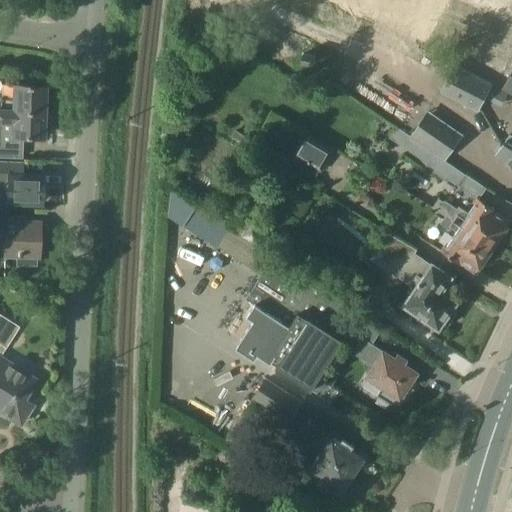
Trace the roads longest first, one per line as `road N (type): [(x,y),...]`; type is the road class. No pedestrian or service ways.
road 1 (residential): [(71,511),(92,39)]
road 2 (secondary): [(473,511),(511,392)]
